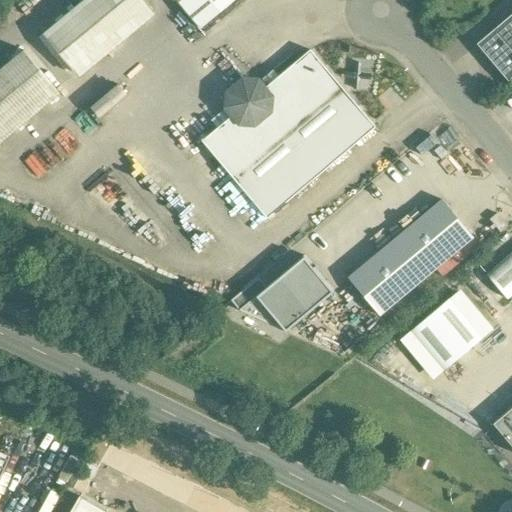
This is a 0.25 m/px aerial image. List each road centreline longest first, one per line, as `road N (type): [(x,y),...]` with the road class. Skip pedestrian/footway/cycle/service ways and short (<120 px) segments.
road 1 (tertiary): [(0,333),(365,511)]
road 2 (unknown): [(259,233),(239,270),(217,279),(122,249),(57,213)]
road 3 (residential): [(387,9),(511,160)]
road 4 (unknown): [(149,106),(57,213)]
